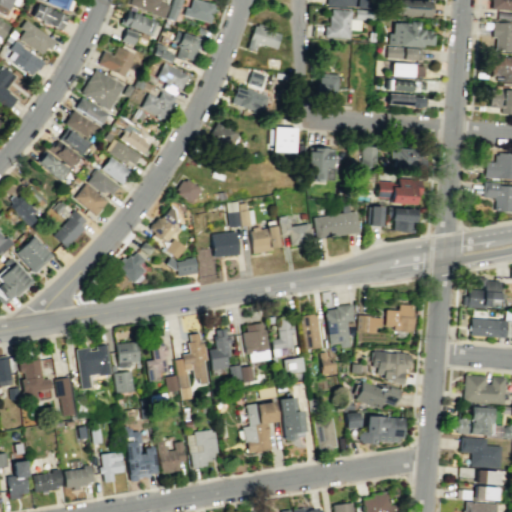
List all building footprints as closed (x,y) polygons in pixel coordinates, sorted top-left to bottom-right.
[(0,0),(16,0),(14,5),(9,3),(4,14),(1,14),(0,13),(0,0)] [(39,0),(63,10),(64,8),(67,10),(71,0),(39,0)] [(127,0),(157,0),(157,1),(166,4),(160,18),(126,3),(127,0)] [(169,0),(163,17),(171,21),(171,20),(176,22),(180,14),(174,12),(178,0),(169,0)] [(182,6),(180,14),(207,22),(212,4),(203,1),(203,2),(196,0),(188,0),(186,8),(182,6)] [(511,0),(488,0),(488,8),(511,10),(511,0)] [(394,13),(394,1),(427,4),(427,15),(394,13)] [(28,15),(57,29),(63,16),(34,3),(28,15)] [(346,38),(321,36),(322,26),(326,26),(327,15),(329,15),(329,8),(349,10),(346,38)] [(116,23),(148,35),(154,21),(124,10),(120,20),(118,19),(116,23)] [(16,27),(22,19),(53,41),(48,49),(44,46),(39,53),(16,37),(21,30),(16,27)] [(385,43),(386,33),(389,33),(390,21),(406,22),(406,20),(416,21),(415,29),(427,30),(427,34),(430,35),(429,45),(419,44),(419,46),(385,43)] [(0,21),(8,26),(1,39),(0,38),(0,21)] [(490,21),(489,37),(493,37),(492,50),(509,51),(510,37),(511,37),(511,25),(510,25),(510,23),(494,22),(494,21),(490,21)] [(254,42),(252,49),(244,47),(248,35),(252,25),(278,34),(273,48),(254,42)] [(196,26),(201,28),(199,34),(193,32),(196,26)] [(123,27),(118,40),(130,44),(134,32),(123,27)] [(178,32),(187,35),(187,34),(200,39),(195,52),(192,51),(188,60),(181,57),(179,60),(172,57),(176,46),(173,45),(178,32)] [(6,48),(10,51),(5,57),(29,73),(33,67),(36,69),(41,62),(19,47),(20,46),(11,41),(6,48)] [(153,42),(149,53),(155,55),(155,57),(168,62),(171,54),(160,50),(161,45),(153,42)] [(100,50),(110,55),(115,45),(131,54),(120,76),(94,62),(100,50)] [(383,57),(384,46),(419,49),(418,60),(383,57)] [(488,74),(493,75),(493,80),(511,81),(511,56),(490,55),(488,74)] [(153,76),(163,82),(160,88),(173,95),(177,88),(178,88),(185,75),(160,62),(153,76)] [(388,75),(389,62),(410,64),(410,65),(421,65),(421,76),(409,75),(409,76),(388,75)] [(0,105),(5,109),(14,98),(5,91),(6,90),(3,88),(13,75),(0,66),(0,105)] [(92,68),(78,91),(105,109),(120,85),(92,68)] [(244,82),(249,70),(261,75),(257,87),(244,82)] [(333,95),(315,93),(317,76),(335,78),(333,95)] [(134,78),(131,85),(138,89),(142,82),(134,78)] [(414,81),(422,82),(422,89),(414,88),(414,90),(387,89),(388,80),(414,81)] [(125,84),(119,93),(125,96),(130,87),(125,84)] [(227,102),(234,85),(264,96),(258,114),(227,102)] [(487,87),(511,89),(511,102),(511,113),(498,113),(498,107),(486,106),(487,87)] [(155,97),(158,91),(171,98),(160,118),(137,107),(145,92),(155,97)] [(410,96),(422,97),(421,107),(409,106),(384,104),(385,92),(410,94),(410,96)] [(78,96),(72,107),(99,123),(105,113),(78,96)] [(70,109),(61,122),(83,137),(86,131),(89,133),(93,125),(91,124),(92,123),(70,109)] [(134,116),(138,119),(142,113),(138,110),(134,116)] [(213,122),(235,134),(227,149),(205,137),(213,122)] [(269,151),(270,126),(292,127),(290,152),(269,151)] [(56,138),(79,154),(86,142),(66,129),(59,137),(57,135),(56,138)] [(116,138),(121,129),(125,132),(128,129),(142,138),(141,139),(146,143),(144,147),(146,148),(142,155),(116,138)] [(110,138),(102,149),(105,151),(105,152),(122,163),(124,159),(131,163),(137,154),(113,139),(112,140),(110,138)] [(45,148),(69,168),(78,157),(54,139),(50,145),(48,143),(45,148)] [(387,158),(389,140),(415,143),(413,160),(387,158)] [(358,165),(359,146),(373,146),(372,166),(358,165)] [(310,147),(324,148),(323,159),(329,159),(329,167),(323,166),(322,179),(310,178),(310,171),(304,171),(305,150),(309,150),(310,147)] [(41,151),(66,169),(57,181),(34,160),(41,151)] [(482,160),(492,161),(492,154),(495,154),(495,152),(504,152),(511,152),(511,178),(481,176),(482,160)] [(107,156),(97,168),(118,184),(128,171),(107,156)] [(83,180),(93,168),(114,185),(108,194),(102,189),(101,192),(99,190),(98,192),(83,180)] [(174,193),(184,178),(199,189),(189,203),(174,193)] [(394,187),(395,178),(417,179),(416,196),(411,195),(410,203),(386,202),(387,187),(394,187)] [(480,180),(496,182),(496,185),(511,185),(511,212),(491,210),(492,200),(491,200),(491,197),(480,196),(480,180)] [(81,183),(102,199),(101,200),(102,202),(92,214),(70,197),(81,183)] [(29,186),(43,199),(37,206),(23,192),(29,186)] [(215,191),(222,190),(223,199),(216,200),(215,191)] [(6,205),(26,226),(38,215),(17,194),(14,198),(11,195),(11,196),(9,195),(6,198),(7,199),(7,200),(9,203),(6,205)] [(49,208),(56,201),(61,207),(55,214),(49,208)] [(366,224),(367,205),(379,206),(378,225),(366,224)] [(145,227),(154,216),(156,217),(166,206),(170,209),(170,221),(175,225),(162,241),(145,227)] [(389,208),(412,209),(410,231),(387,229),(389,208)] [(63,216),(71,209),(83,220),(78,225),(80,228),(63,247),(49,235),(65,218),(63,216)] [(223,211),(235,210),(237,225),(225,226),(223,211)] [(247,225),(238,226),(236,211),(245,210),(247,225)] [(352,210),(356,231),(312,238),(309,217),(352,210)] [(285,233),(278,234),(275,219),(285,218),(286,226),(305,223),(307,242),(287,245),(285,233)] [(246,231),(273,226),(276,246),(249,251),(246,231)] [(211,256),(208,234),(233,231),(236,253),(211,256)] [(0,235),(2,238),(5,236),(11,244),(0,253),(0,235)] [(12,252),(31,271),(49,255),(30,235),(12,252)] [(162,248),(171,238),(182,247),(173,257),(162,248)] [(141,241),(150,248),(145,255),(136,247),(141,241)] [(114,267),(129,283),(142,270),(136,264),(141,259),(133,251),(127,256),(126,255),(114,267)] [(174,275),(173,268),(170,269),(162,263),(166,257),(172,261),(191,258),(193,272),(174,275)] [(0,304),(12,294),(13,296),(30,281),(10,259),(0,268),(0,304)] [(474,276),(473,289),(465,288),(464,295),(460,295),(460,304),(464,304),(463,306),(485,308),(485,306),(495,307),(497,280),(483,279),(483,277),(474,276)] [(321,312),(323,312),(323,309),(332,308),(332,305),(348,303),(350,320),(343,321),(346,345),(337,347),(336,342),(326,344),(321,312)] [(395,310),(395,303),(409,304),(409,311),(411,311),(409,331),(390,330),(390,326),(381,325),(382,309),(395,310)] [(502,310),(501,318),(509,319),(510,311),(502,310)] [(296,315),(301,349),(318,346),(313,312),(296,315)] [(352,330),(354,314),(366,315),(365,332),(352,330)] [(267,339),(275,337),(274,327),(277,326),(276,318),(285,317),(286,325),(289,324),(290,332),(288,332),(289,346),(274,348),(275,356),(270,356),(267,339)] [(467,317),(467,334),(503,337),(503,319),(467,317)] [(242,324),(243,331),(239,331),(242,353),(245,353),(246,361),(266,358),(262,329),(260,330),(259,322),(242,324)] [(212,329),(213,336),(211,337),(212,348),(205,349),(208,369),(225,366),(223,356),(227,356),(226,351),(227,351),(226,343),(228,342),(226,335),(223,335),(222,327),(212,329)] [(178,354),(186,352),(184,342),(186,341),(186,334),(195,332),(197,340),(201,339),(202,346),(198,347),(204,382),(196,383),(195,377),(190,378),(189,368),(181,369),(178,354)] [(149,339),(159,338),(160,345),(163,344),(165,355),(162,356),(164,370),(155,372),(156,379),(145,381),(142,360),(150,359),(148,348),(151,347),(149,339)] [(112,343),(115,368),(127,366),(127,361),(136,360),(133,340),(112,343)] [(72,348),(76,373),(96,369),(96,374),(107,373),(103,344),(93,345),(93,349),(87,350),(86,346),(72,348)] [(369,355),(370,350),(407,354),(406,366),(400,365),(399,382),(389,381),(390,378),(380,377),(380,374),(373,373),(374,366),(368,366),(369,355)] [(315,352),(319,374),(326,372),(326,374),(333,372),(330,361),(325,362),(325,356),(324,356),(323,351),(315,352)] [(0,384),(9,383),(5,357),(4,357),(4,354),(0,354),(0,384)] [(280,359),(282,373),(301,371),(298,356),(280,359)] [(17,372),(20,371),(21,378),(17,379),(21,401),(34,398),(32,390),(47,388),(46,378),(39,379),(36,358),(19,361),(19,363),(15,363),(17,372)] [(347,372),(348,363),(358,364),(357,373),(347,372)] [(226,366),(228,380),(239,378),(236,364),(226,366)] [(237,366),(239,381),(250,380),(247,365),(237,366)] [(110,372),(112,393),(130,390),(127,370),(110,372)] [(174,374),(178,399),(188,397),(184,373),(174,374)] [(161,376),(164,391),(176,389),(173,374),(161,376)] [(461,374),(483,376),(483,383),(487,383),(488,376),(502,377),(500,403),(459,400),(461,374)] [(50,378),(54,398),(56,397),(59,415),(71,413),(65,376),(50,378)] [(381,388),(382,384),(397,390),(391,406),(378,401),(375,407),(351,398),(358,380),(381,388)] [(146,395),(148,403),(164,401),(163,392),(146,395)] [(276,398),(282,397),(281,392),(287,392),(288,396),(291,395),(293,410),(299,409),(301,430),(301,431),(301,435),(293,436),(293,438),(290,438),(289,440),(286,440),(284,439),(281,439),(276,398)] [(264,422),(268,448),(245,452),(243,441),(240,442),(238,426),(245,425),(242,404),(253,402),(254,403),(271,401),(274,420),(264,422)] [(350,409),(350,401),(340,401),(340,409),(350,409)] [(467,406),(489,407),(489,421),(486,423),(485,434),(466,434),(453,433),(453,430),(450,427),(450,423),(453,420),(454,420),(454,418),(459,417),(460,417),(462,416),(463,418),(467,418),(467,406)] [(343,427),(342,412),(355,411),(357,425),(343,427)] [(361,431),(363,414),(400,417),(399,438),(396,437),(395,442),(373,441),(373,443),(357,442),(358,430),(361,431)] [(310,420),(315,449),(320,448),(321,451),(328,450),(328,447),(333,446),(328,417),(310,420)] [(500,427),(501,427),(502,425),(505,425),(505,423),(511,424),(509,438),(499,437),(500,427)] [(74,426),(76,439),(83,438),(81,425),(74,426)] [(120,442),(125,474),(152,472),(149,445),(139,446),(140,452),(135,453),(134,443),(138,442),(136,430),(128,431),(127,427),(125,428),(124,425),(119,426),(120,429),(119,429),(120,442)] [(87,428),(96,427),(98,442),(89,443),(87,428)] [(184,435),(190,434),(189,431),(207,429),(208,431),(211,431),(214,452),(210,453),(211,460),(202,460),(203,465),(189,467),(187,453),(186,453),(184,435)] [(457,436),(456,451),(467,451),(466,465),(496,468),(498,446),(482,445),(483,438),(457,436)] [(152,440),(160,439),(161,445),(164,445),(165,450),(172,449),(170,442),(179,440),(181,460),(174,461),(176,470),(158,473),(152,440)] [(97,453),(98,466),(95,466),(96,473),(99,472),(100,482),(110,480),(109,472),(120,471),(117,450),(97,453)] [(9,461),(11,474),(3,475),(6,498),(19,496),(18,494),(25,492),(22,475),(24,475),(22,460),(9,461)] [(60,470),(62,487),(70,486),(70,489),(78,488),(77,485),(84,484),(83,482),(90,481),(88,464),(79,465),(80,468),(60,470)] [(455,466),(455,476),(469,477),(470,468),(455,466)] [(28,474),(42,472),(43,471),(45,470),(46,472),(48,471),(48,469),(56,468),(59,484),(52,486),(52,488),(31,491),(28,474)] [(473,469),(473,482),(495,484),(496,471),(473,469)] [(472,485),(471,498),(494,500),(494,486),(472,485)] [(453,488),(453,497),(468,499),(468,490),(453,488)] [(362,511),(360,498),(366,497),(365,493),(389,489),(392,511),(397,511),(362,511)] [(459,511),(460,509),(461,509),(462,500),(494,503),(493,511),(459,511)] [(329,504),(330,511),(349,511),(348,501),(329,504)]
